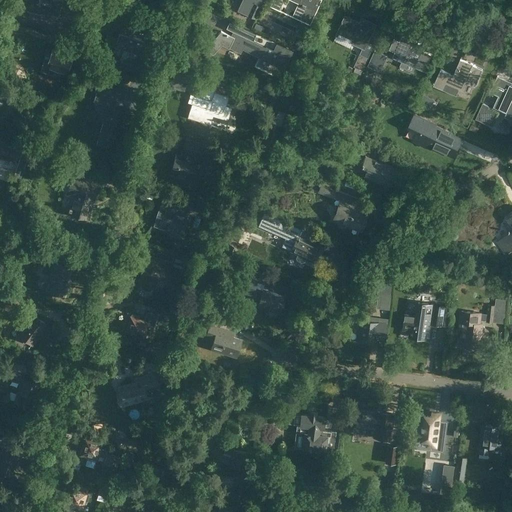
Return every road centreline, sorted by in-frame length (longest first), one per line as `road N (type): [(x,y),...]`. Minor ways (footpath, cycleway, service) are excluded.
road 1 (residential): [(31,511),(187,0)]
road 2 (residential): [(290,353),(413,230),(511,156)]
road 3 (residential): [(511,390),(326,368),(290,353)]
road 4 (residential): [(181,511),(208,449),(243,397),(290,353)]
